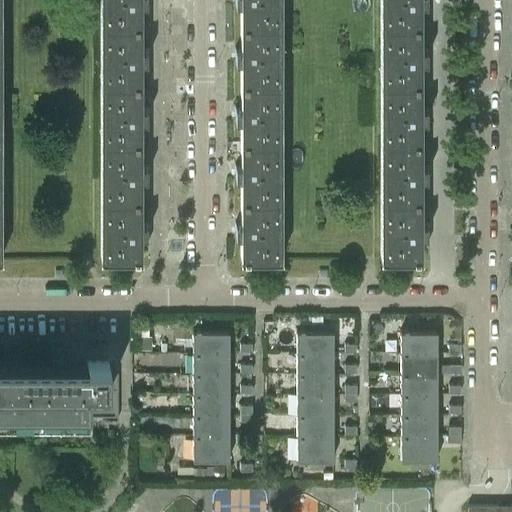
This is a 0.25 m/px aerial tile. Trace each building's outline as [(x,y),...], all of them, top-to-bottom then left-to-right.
[(99,0),(99,23),(104,23),(140,23),(140,1),(144,1),(144,2),(145,2),(145,0),(99,0)] [(280,0),(234,0),(234,2),(235,2),(235,1),(239,1),(239,24),(280,23),(280,0)] [(378,0),(379,23),(384,23),(420,24),(420,1),(424,1),(424,2),(425,2),(425,0),(378,0)] [(140,23),(104,23),(99,23),(99,82),(104,82),(140,82),(140,59),(144,59),(144,60),(145,60),(145,47),(144,47),(144,48),(140,48),(140,23)] [(280,23),(239,24),(239,48),(235,48),(235,47),(234,47),(234,60),(235,60),(235,59),(239,59),(239,82),(280,82),(280,23)] [(420,24),(384,23),(379,23),(379,82),(384,82),(420,82),(420,59),(424,59),(424,60),(425,60),(425,47),(424,47),(424,48),(420,48),(420,24)] [(140,82),(104,82),(99,82),(99,140),(104,140),(140,140),(140,117),(144,117),(144,118),(145,118),(145,105),(144,105),(144,106),(140,106),(140,82)] [(280,82),(239,82),(239,106),(235,106),(235,105),(234,105),(234,119),(235,119),(235,117),(239,117),(239,140),(280,140),(280,82)] [(420,82),(384,82),(379,82),(379,140),(384,140),(420,140),(420,117),(424,117),(424,119),(425,118),(425,105),(424,105),(424,106),(420,106),(420,82)] [(140,140),(104,140),(99,140),(99,197),(104,197),(140,198),(140,175),(144,175),(144,176),(145,176),(145,163),(144,163),(144,164),(140,164),(140,140)] [(280,140),(239,140),(239,164),(235,164),(235,163),(234,163),(234,176),(235,176),(235,175),(239,175),(239,198),(280,198),(280,140)] [(420,140),(384,140),(379,140),(379,198),(384,198),(420,198),(421,175),(424,175),(424,176),(425,176),(425,163),(424,163),(424,164),(420,164),(420,140)] [(140,198),(104,197),(99,197),(99,257),(140,257),(140,256),(140,233),(144,233),(144,234),(145,234),(145,221),(144,221),(144,222),(140,222),(140,198)] [(280,198),(239,198),(239,222),(235,222),(235,221),(234,221),(234,234),(235,234),(235,233),(240,233),(240,256),(239,256),(239,257),(280,257),(280,198)] [(420,198),(384,198),(379,198),(379,256),(379,257),(420,257),(420,256),(419,233),(424,233),(424,234),(425,234),(425,221),(424,221),(424,222),(421,222),(420,198)] [(191,329),(191,350),(228,350),(228,329),(199,329),(199,327),(195,327),(195,329),(191,329)] [(295,329),(295,351),(332,351),(332,329),(303,329),(303,327),(299,327),(299,329),(295,329)] [(399,329),(399,351),(436,351),(436,329),(407,329),(407,327),(403,327),(403,329),(399,329)] [(142,337),(141,350),(153,350),(153,337),(142,337)] [(249,341),(238,341),(238,350),(249,350),(249,341)] [(355,351),(355,342),(345,342),(345,351),(355,351)] [(459,350),(459,342),(449,342),(449,350),(459,350)] [(228,350),(191,350),(191,371),(228,371),(228,350)] [(332,351),(295,351),(295,372),(332,372),(332,351)] [(436,351),(399,351),(399,372),(436,372),(436,351)] [(0,418),(88,418),(88,414),(112,414),(112,418),(117,418),(117,371),(108,371),(108,361),(86,361),(0,360),(0,418)] [(248,362),(238,362),(238,371),(248,370),(248,362)] [(354,362),(343,362),(343,371),(354,371),(354,362)] [(459,364),(447,364),(447,372),(459,372),(459,364)] [(228,371),(191,371),(191,392),(228,392),(228,371)] [(332,372),(295,372),(295,393),(332,392),(332,372)] [(436,372),(399,372),(399,392),(436,392),(436,372)] [(354,391),(354,383),(344,382),(344,391),(354,391)] [(238,383),(238,392),(250,392),(250,383),(238,383)] [(448,383),(448,392),(459,392),(459,383),(448,383)] [(228,392),(191,392),(191,412),(228,412),(228,392)] [(332,392),(295,393),(295,412),(332,412),(332,392)] [(344,392),(343,400),(353,400),(353,392),(344,392)] [(436,392),(399,392),(399,412),(436,412),(436,392)] [(236,403),(236,412),(249,412),(249,403),(236,403)] [(459,412),(459,403),(449,403),(449,412),(459,412)] [(228,412),(191,412),(191,433),(228,433),(228,412)] [(332,412),(295,412),(295,433),(332,433),(332,412)] [(436,412),(399,412),(399,433),(436,433),(436,412)] [(249,414),(236,414),(236,423),(249,423),(249,414)] [(355,433),(355,424),(345,424),(345,433),(355,433)] [(460,432),(460,424),(449,424),(449,433),(460,432)] [(460,432),(449,433),(449,441),(460,441),(460,432)] [(228,433),(191,433),(191,458),(228,458),(228,433)] [(332,433),(295,433),(295,458),(332,458),(332,433)] [(436,433),(399,433),(399,458),(436,458),(436,433)] [(355,466),(355,458),(345,458),(345,466),(355,466)] [(252,462),(239,462),(239,471),(252,471),(252,462)] [(511,511),(511,503),(495,503),(467,503),(466,511),(511,511)]
